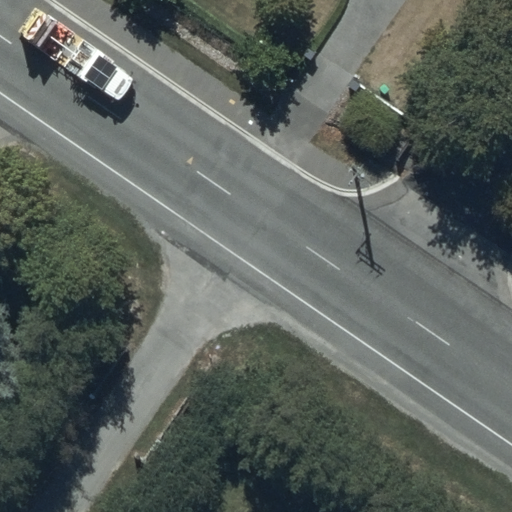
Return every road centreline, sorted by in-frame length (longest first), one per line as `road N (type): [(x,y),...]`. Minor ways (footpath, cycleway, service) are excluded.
road 1 (residential): [(258,216),(54,511)]
road 2 (tertiary): [(0,39),(258,216)]
road 3 (tertiary): [(258,216),(511,387)]
